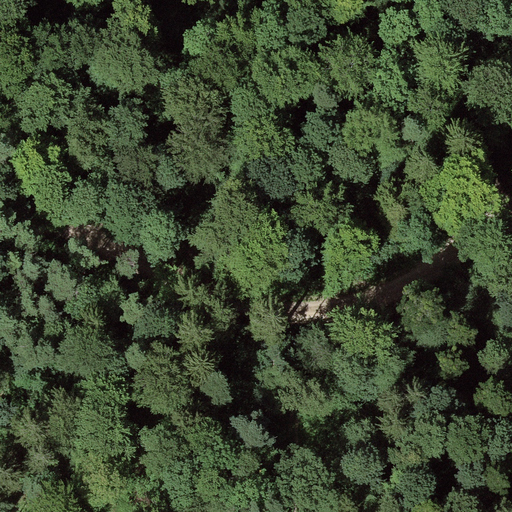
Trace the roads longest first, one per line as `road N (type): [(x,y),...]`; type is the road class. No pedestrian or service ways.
road 1 (track): [(511,227),(414,284),(298,313),(189,300),(86,240),(0,219)]
road 2 (track): [(414,284),(365,337),(318,368),(300,397),(284,511)]
